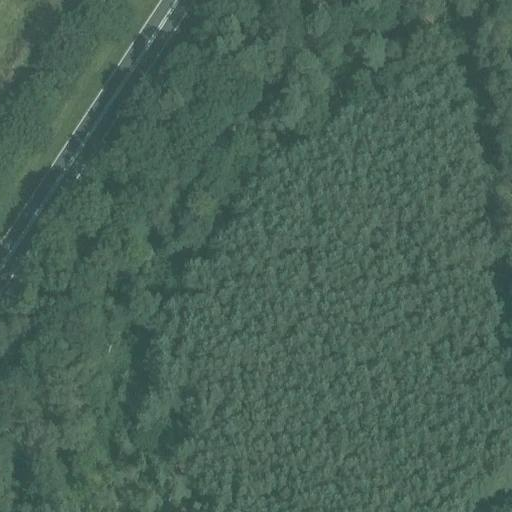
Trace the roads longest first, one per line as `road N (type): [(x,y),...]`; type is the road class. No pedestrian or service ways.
road 1 (track): [(0,399),(262,0)]
road 2 (trunk): [(0,272),(178,0)]
